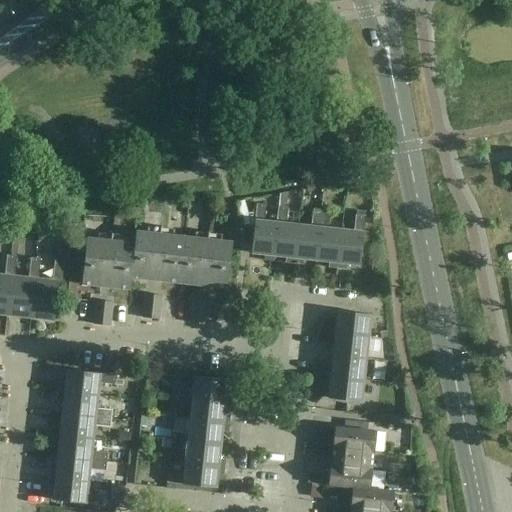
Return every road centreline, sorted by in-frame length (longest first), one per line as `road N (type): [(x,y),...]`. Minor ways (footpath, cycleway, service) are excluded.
road 1 (residential): [(6,511),(23,355),(69,335),(272,347)]
road 2 (tertiary): [(476,491),(396,102)]
road 3 (residential): [(308,511),(291,470),(302,397),(272,347)]
road 4 (residential): [(272,347),(280,293),(370,303)]
